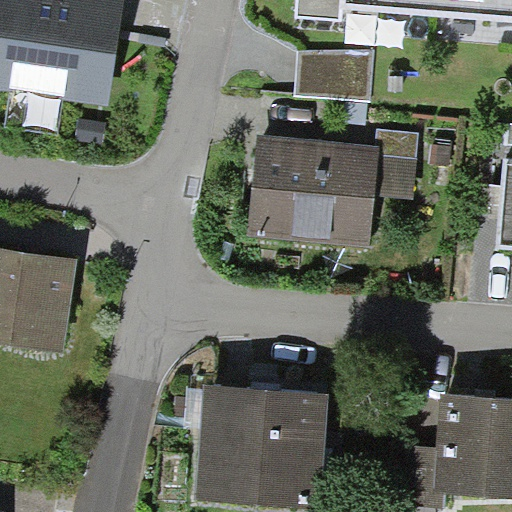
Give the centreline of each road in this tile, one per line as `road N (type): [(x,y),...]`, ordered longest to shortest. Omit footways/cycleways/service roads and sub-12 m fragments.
road 1 (residential): [(511,319),(158,290)]
road 2 (residential): [(158,290),(112,511)]
road 3 (residential): [(206,0),(161,208)]
road 4 (residential): [(0,183),(161,208)]
